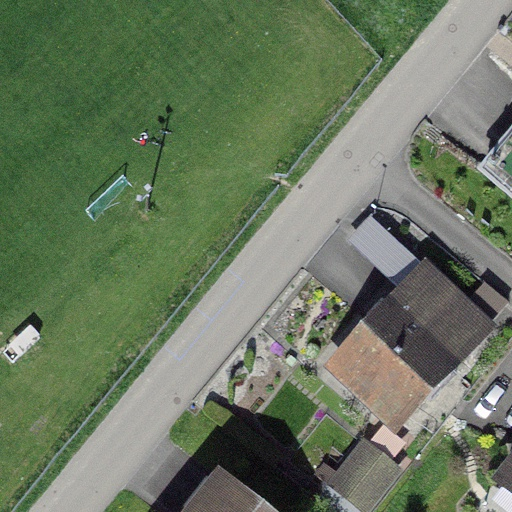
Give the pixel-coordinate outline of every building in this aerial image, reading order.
[(511,128),(479,168),(511,195),(511,128)] [(482,330),(424,275),(335,369),(394,425),(482,330)] [(327,492),(351,511),(361,511),(393,472),(362,448),(327,492)] [(511,467),(499,483),(511,494),(511,467)] [(255,511),(222,485),(200,511),(255,511)]
